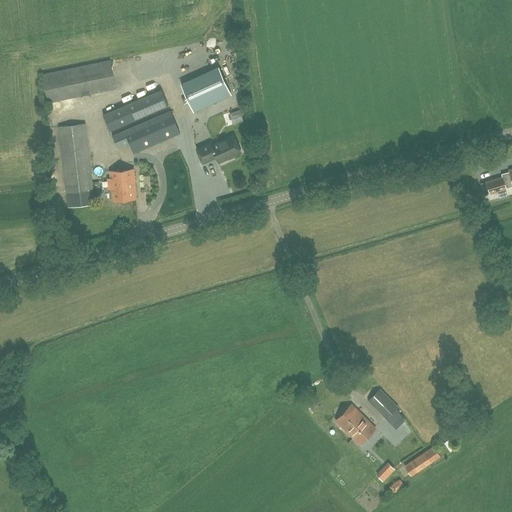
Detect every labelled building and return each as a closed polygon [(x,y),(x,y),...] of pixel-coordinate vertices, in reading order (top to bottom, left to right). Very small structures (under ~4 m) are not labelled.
[(48,102),(116,88),(110,60),(42,74),(48,102)] [(219,67),(181,84),(194,112),(231,95),(219,67)] [(168,106),(162,90),(103,115),(110,131),(168,106)] [(133,153),(180,133),(171,111),(112,135),(118,148),(130,143),(133,153)] [(239,113),(232,116),(234,121),(241,118),(239,113)] [(95,204),(93,190),(85,123),(59,126),(67,193),(69,207),(95,204)] [(211,143),(197,149),(203,162),(216,156),(219,162),(240,152),(233,136),(219,142),(221,146),(214,149),(211,143)] [(110,171),(110,178),(107,178),(108,190),(111,189),(112,200),(136,198),(134,169),(110,171)] [(502,177),(487,182),(489,189),(490,193),(497,191),(505,189),(511,187),(511,169),(509,170),(510,172),(501,175),(502,177)] [(100,190),(102,199),(108,198),(106,189),(100,190)] [(386,418),(398,406),(379,388),(368,400),(386,418)] [(360,444),(376,429),(351,404),(335,420),(360,444)] [(450,441),(446,443),(450,454),(455,452),(450,441)] [(410,475),(439,455),(434,447),(405,466),(410,475)] [(394,469),(388,463),(385,467),(391,472),(394,469)] [(389,486),(399,494),(407,484),(397,476),(389,486)]
